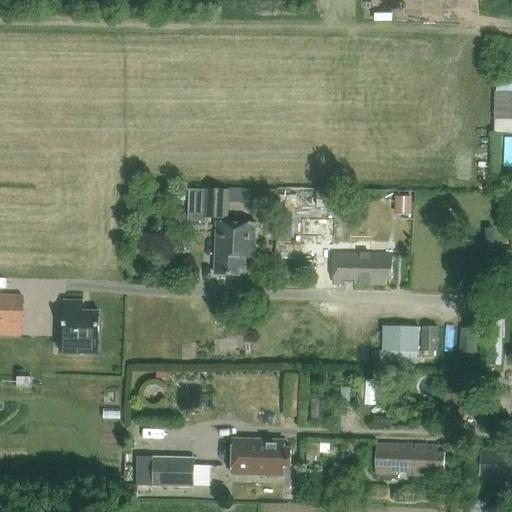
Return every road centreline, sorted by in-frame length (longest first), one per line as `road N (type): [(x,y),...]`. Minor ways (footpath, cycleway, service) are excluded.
road 1 (residential): [(511,299),(29,286)]
road 2 (residential): [(511,438),(285,432)]
